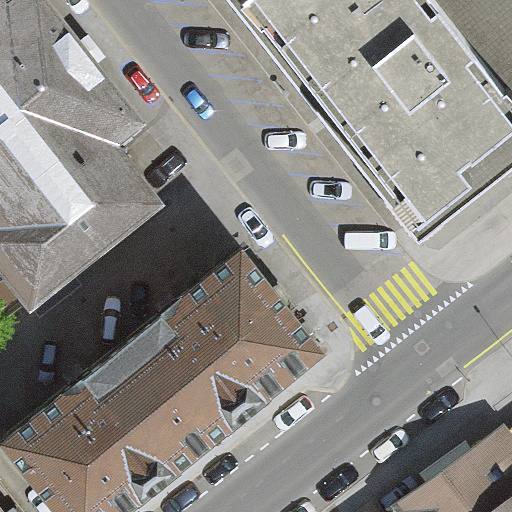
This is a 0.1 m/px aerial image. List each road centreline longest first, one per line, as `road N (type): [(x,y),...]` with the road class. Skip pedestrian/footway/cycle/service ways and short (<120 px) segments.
road 1 (residential): [(133,0),(428,367)]
road 2 (unclassified): [(239,511),(428,367)]
